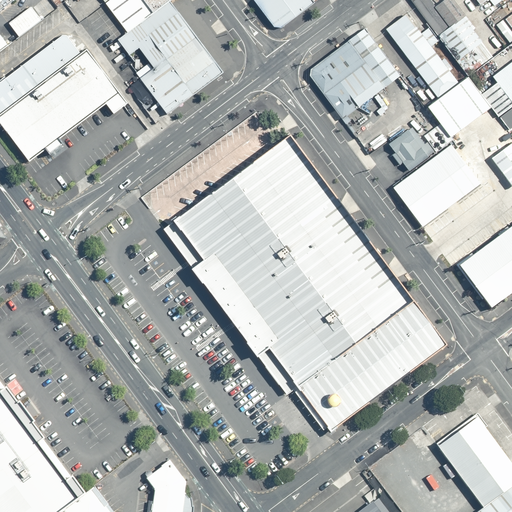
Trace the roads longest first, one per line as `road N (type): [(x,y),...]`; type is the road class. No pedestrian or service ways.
road 1 (unclassified): [(273,68),(482,349)]
road 2 (unclassified): [(267,511),(482,349)]
road 3 (secondary): [(205,463),(41,256)]
road 4 (secondary): [(68,259),(170,398),(205,463)]
road 5 (unclassified): [(87,206),(273,68)]
